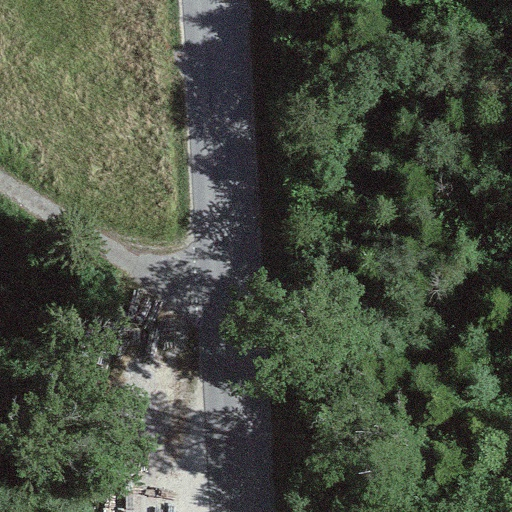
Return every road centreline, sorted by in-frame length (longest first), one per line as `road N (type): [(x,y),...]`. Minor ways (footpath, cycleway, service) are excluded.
road 1 (tertiary): [(188,0),(200,331),(219,511)]
road 2 (track): [(0,205),(200,331)]
